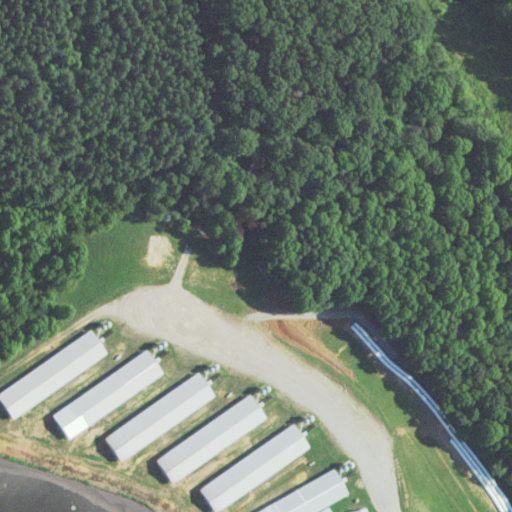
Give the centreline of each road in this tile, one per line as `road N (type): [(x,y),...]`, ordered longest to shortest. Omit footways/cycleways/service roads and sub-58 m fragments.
road 1 (residential): [(391,511),(380,478),(339,419),(195,346)]
road 2 (residential): [(190,313),(195,346),(142,327),(126,310),(132,299),(155,294),(183,301),(190,313)]
